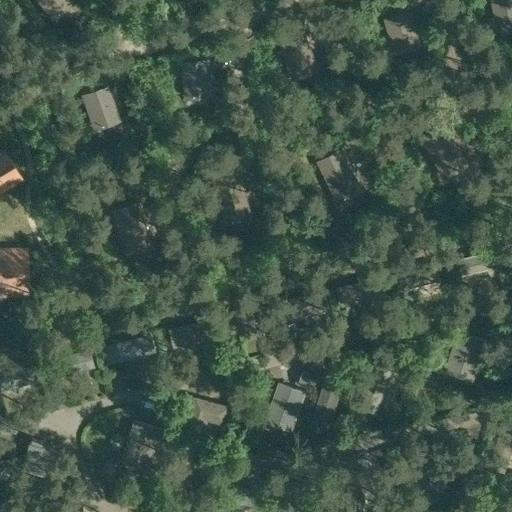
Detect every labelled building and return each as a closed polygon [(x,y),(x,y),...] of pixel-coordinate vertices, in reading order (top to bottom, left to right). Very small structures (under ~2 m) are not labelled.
[(75,0),(74,0),(38,0),(52,18),(75,0)] [(511,0),(489,0),(494,24),(511,21),(511,0)] [(384,16),(394,53),(423,44),(411,8),(384,16)] [(281,43),(291,78),(317,70),(308,34),(281,43)] [(181,60),(184,95),(214,95),(209,57),(181,60)] [(108,84),(80,92),(93,128),(120,118),(108,84)] [(444,124),(419,138),(441,180),(467,164),(444,124)] [(338,201),(365,189),(343,146),(317,160),(338,201)] [(4,148),(0,149),(0,188),(20,177),(4,148)] [(225,222),(254,216),(241,170),(214,177),(225,222)] [(126,253),(154,245),(139,199),(112,207),(126,253)] [(502,247),(458,258),(462,275),(506,265),(502,247)] [(0,249),(0,282),(8,283),(8,294),(26,294),(26,249),(0,249)] [(437,263),(393,274),(397,292),(441,280),(437,263)] [(381,277),(337,288),(341,305),(385,294),(381,277)] [(325,290),(281,302),(285,319),(329,308),(325,290)] [(269,304),(225,315),(230,333),(274,321),(269,304)] [(212,318),(168,329),(172,346),(217,335),(212,318)] [(511,357),(511,323),(502,354),(511,357)] [(458,332),(445,372),(471,381),(485,340),(458,332)] [(149,334),(104,345),(109,362),(153,350),(149,334)] [(91,349),(46,360),(50,378),(95,366),(91,349)] [(376,357),(358,407),(375,413),(393,364),(376,357)] [(29,363),(0,370),(0,389),(33,381),(29,363)] [(326,373),(311,422),(328,427),(343,378),(326,373)] [(270,402),(267,413),(294,422),(298,412),(296,411),(303,391),(279,383),(272,403),(270,402)] [(196,395),(185,436),(202,441),(208,418),(225,423),(230,405),(196,395)] [(135,419),(124,451),(151,459),(162,428),(135,419)] [(511,429),(502,426),(489,466),(505,471),(511,450),(511,429)] [(28,441),(24,458),(30,460),(49,465),(54,466),(59,449),(28,441)] [(463,460),(429,450),(418,489),(434,494),(441,472),(458,477),(463,460)] [(350,468),(346,511),(355,511),(364,511),(366,490),(385,491),(386,471),(350,468)] [(329,490),(295,480),(285,511),(303,511),(307,502),(324,507),(329,490)] [(234,484),(227,511),(244,511),(246,507),(264,511),(269,493),(234,484)] [(84,511),(82,495),(36,501),(37,511),(84,511)] [(185,497),(180,511),(209,511),(211,506),(185,497)]
